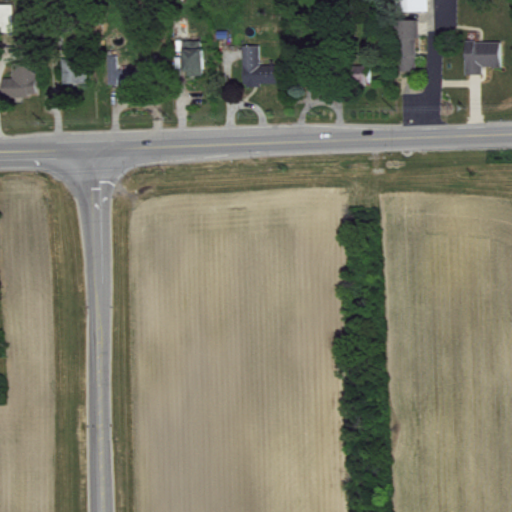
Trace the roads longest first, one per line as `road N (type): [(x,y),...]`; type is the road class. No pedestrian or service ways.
road 1 (secondary): [(0,154),(511,136)]
road 2 (secondary): [(91,153),(98,511)]
